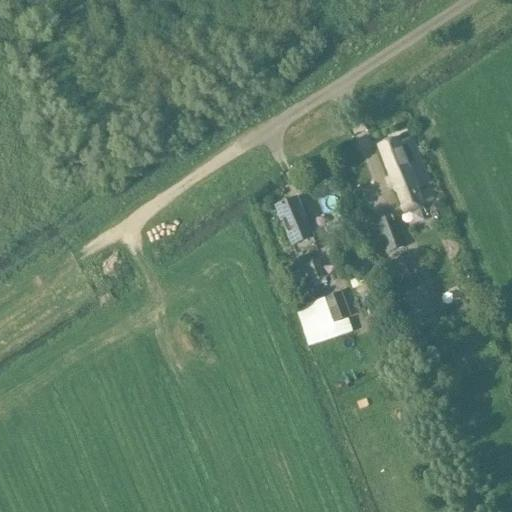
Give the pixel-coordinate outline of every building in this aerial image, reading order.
[(432,202),(417,163),(408,141),(399,145),(397,140),(378,148),(404,215),(423,207),(423,205),(432,202)] [(315,249),(312,240),(296,201),(277,209),(293,247),(296,256),(315,249)] [(387,255),(405,248),(394,217),(375,224),(387,255)] [(398,281),(410,277),(401,256),(390,260),(398,281)] [(310,282),(324,278),(319,263),(305,267),(310,282)] [(354,332),(349,320),(340,293),(325,299),(296,309),(309,347),(354,332)] [(414,323),(435,315),(427,294),(406,302),(414,323)]
